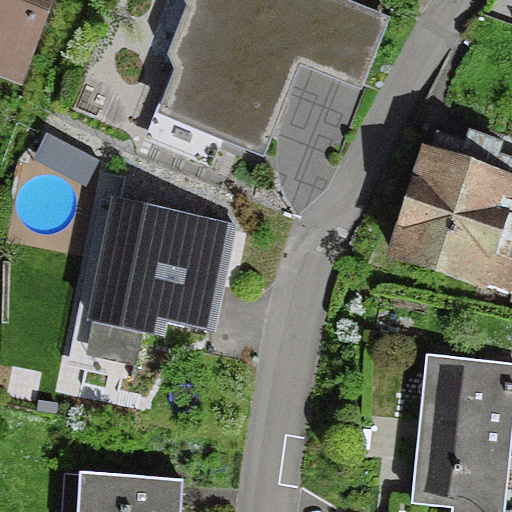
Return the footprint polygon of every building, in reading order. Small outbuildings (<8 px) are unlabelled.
[(40,0),(0,0),(0,70),(11,75),(40,0)] [(217,138),(255,153),(277,97),(271,95),(287,55),(275,51),(294,1),(290,0),(182,0),(194,26),(150,138),(208,161),(217,138)] [(427,160),(421,158),(389,258),(475,286),(476,284),(507,295),(511,276),(511,232),(494,227),(508,186),(482,177),(492,147),(466,138),(462,150),(433,140),(427,160)] [(229,232),(229,229),(111,205),(77,371),(127,381),(140,319),(204,332),(221,248),(215,247),(218,230),(229,232)] [(497,511),(511,370),(511,368),(422,359),(407,506),(457,511),(497,511)] [(175,511),(177,484),(75,477),(72,511),(175,511)]
